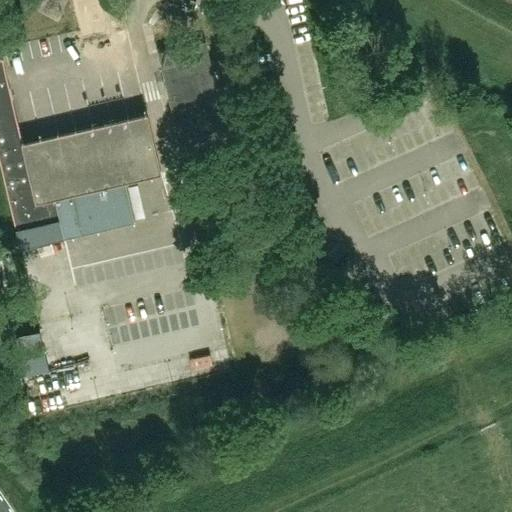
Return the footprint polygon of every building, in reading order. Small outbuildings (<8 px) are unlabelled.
[(228,134),(206,40),(158,51),(180,145),(228,134)] [(26,47),(27,63),(71,61),(71,45),(26,47)] [(125,179),(161,171),(147,109),(22,138),(3,56),(0,56),(0,158),(19,244),(134,217),(125,179)] [(253,246),(234,253),(239,268),(259,261),(253,246)] [(48,367),(39,328),(16,333),(25,372),(48,367)]
